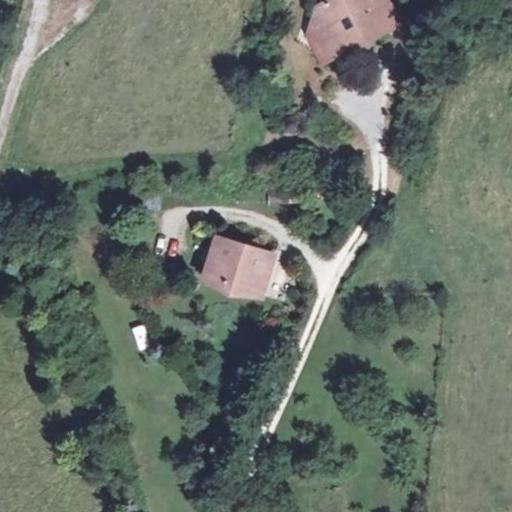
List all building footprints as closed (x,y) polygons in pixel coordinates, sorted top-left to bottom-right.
[(310,31),(326,37),(331,39),(338,35),(347,50),(400,23),(388,0),(329,0),(318,6),(310,31)] [(331,39),(326,37),(335,56),(347,50),(338,35),(331,39)] [(207,278),(253,292),(259,274),(267,276),(273,256),(219,240),(207,278)] [(261,295),(267,276),(259,274),(253,292),(261,295)] [(138,350),(149,349),(147,326),(135,327),(138,350)]
